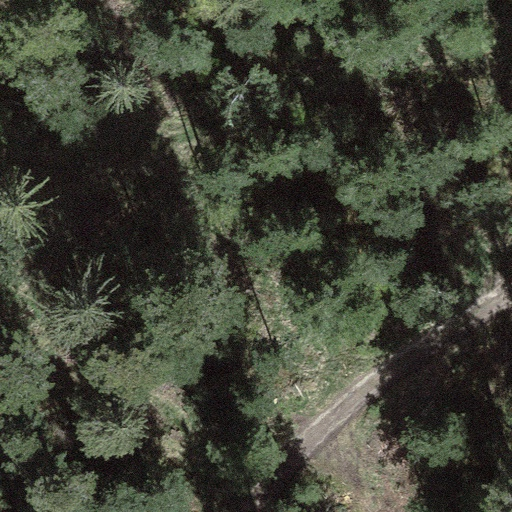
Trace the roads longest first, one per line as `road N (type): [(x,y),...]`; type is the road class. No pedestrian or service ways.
road 1 (track): [(511,51),(430,65),(99,193),(0,301)]
road 2 (track): [(261,511),(276,486),(484,289),(511,274)]
